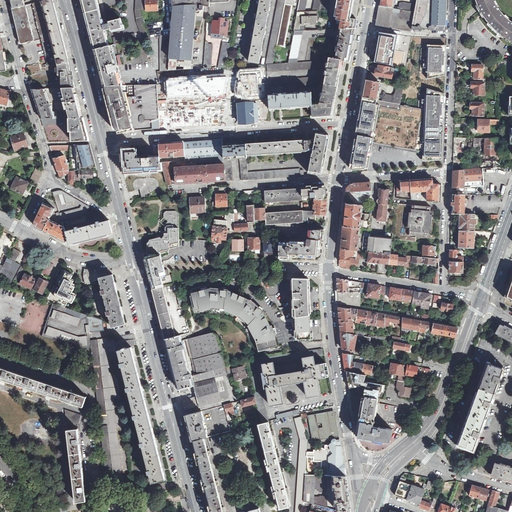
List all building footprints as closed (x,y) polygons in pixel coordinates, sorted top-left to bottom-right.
[(37,0),(39,3),(47,0),(10,0),(12,6),(12,9),(25,6),(25,3),(24,2),(26,1),(25,0),(37,0)] [(58,65),(69,62),(64,43),(60,26),(55,7),(52,0),(47,0),(39,3),(32,4),(48,66),(58,65)] [(100,11),(99,9),(99,7),(97,0),(81,0),(84,9),(84,11),(85,15),(86,18),(94,50),(95,49),(109,46),(105,30),(111,29),(111,32),(123,29),(120,18),(109,21),(109,24),(104,25),(100,11)] [(135,0),(136,2),(135,11),(137,22),(143,39),(151,38),(149,33),(144,20),(143,10),(143,8),(143,0),(135,0)] [(157,0),(143,0),(143,8),(143,10),(158,10),(157,0)] [(209,7),(210,3),(210,0),(172,0),(173,7),(174,7),(172,34),(169,70),(191,69),(196,16),(203,17),(204,6),(209,7)] [(260,0),(249,62),(259,63),(260,55),(261,55),(262,51),(261,51),(264,34),(265,35),(265,31),(268,11),(269,11),(270,7),(269,7),(270,0),(260,0)] [(267,64),(273,63),(277,46),(285,0),(278,0),(266,64),(267,64)] [(285,0),(277,46),(285,48),(293,6),(294,6),(295,1),(296,2),(296,0),(285,0)] [(300,0),(298,12),(305,11),(307,0),(300,0)] [(318,11),(328,11),(330,0),(314,0),(313,11),(318,11)] [(338,0),(336,17),(338,17),(337,20),(342,21),(340,29),(356,29),(357,20),(350,19),(350,16),(353,0),(338,0)] [(380,0),(379,6),(396,9),(397,7),(395,7),(395,0),(380,0)] [(399,7),(397,7),(396,9),(415,13),(416,0),(414,0),(415,3),(410,4),(404,3),(402,3),(400,3),(400,4),(399,7)] [(416,0),(415,13),(412,26),(411,29),(420,30),(421,29),(422,29),(422,28),(431,30),(433,30),(444,31),(447,28),(448,0),(416,0)] [(511,22),(508,19),(509,18),(505,15),(504,16),(500,12),(496,6),(498,5),(495,0),(494,1),(493,0),(470,0),(473,7),(476,6),(477,8),(477,9),(478,11),(480,15),(482,18),(484,17),(485,18),(488,23),(486,24),(488,26),(493,31),(496,33),(498,36),(501,38),(502,36),(508,39),(511,41),(511,22)] [(34,41),(25,6),(12,9),(18,33),(21,44),(29,42),(34,41)] [(412,26),(415,13),(396,9),(379,6),(377,18),(375,25),(411,32),(411,29),(412,26)] [(295,31),(300,31),(301,24),(302,24),(319,24),(318,16),(318,11),(313,11),(305,11),(298,12),(297,15),(294,31),(295,31)] [(213,37),(223,38),(223,35),(228,35),(229,21),(214,20),(213,37)] [(355,32),(356,29),(340,29),(340,33),(339,36),(338,35),(337,40),(340,40),(338,48),(336,47),(335,51),(336,52),(335,59),(342,61),(350,62),(353,45),(355,32)] [(289,63),(314,61),(320,30),(300,31),(295,31),(289,63)] [(406,38),(378,33),(374,63),(402,67),(406,38)] [(119,44),(138,40),(138,38),(136,39),(135,34),(112,38),(114,45),(119,44)] [(169,70),(172,34),(160,36),(160,71),(169,71),(169,70)] [(206,41),(204,68),(212,68),(214,44),(209,43),(209,42),(206,41)] [(226,67),(231,43),(223,42),(218,67),(226,67)] [(117,66),(112,45),(109,46),(95,49),(99,63),(102,76),(105,86),(106,86),(122,85),(118,68),(119,67),(118,66),(117,66)] [(446,46),(429,45),(427,80),(445,76),(446,46)] [(340,71),(342,61),(335,59),(333,59),(328,58),(328,61),(323,84),(337,86),(340,71)] [(267,72),(320,68),(322,60),(314,61),(289,63),(273,63),(267,64),(267,69),(267,72)] [(75,87),(69,64),(69,62),(58,65),(61,89),(75,88),(75,87)] [(375,75),(392,78),(393,72),(395,72),(395,70),(394,69),(377,66),(376,70),(374,70),(374,74),(375,74),(375,75)] [(473,66),(473,73),(475,73),(475,81),(486,81),(486,66),(473,66)] [(264,100),(262,68),(240,69),(237,72),(234,96),(241,101),(264,100)] [(228,75),(169,78),(166,81),(167,98),(223,95),(228,75)] [(316,84),(315,77),(273,80),(274,87),(284,86),(296,86),(316,84)] [(379,82),(379,79),(366,77),(364,89),(362,97),(377,100),(379,91),(380,92),(381,87),(379,86),(380,82),(379,82)] [(487,82),(472,82),(472,90),(474,90),(473,97),(487,97),(487,82)] [(335,97),(337,86),(323,84),(320,105),(315,105),(312,105),(312,107),(313,117),(317,117),(317,118),(327,117),(327,116),(331,116),(332,113),(333,113),(335,97)] [(142,115),(142,108),(132,108),(129,97),(128,92),(124,93),(122,85),(106,86),(107,88),(105,88),(107,95),(114,123),(116,130),(117,129),(118,131),(137,130),(140,130),(160,129),(160,127),(159,119),(145,120),(145,116),(142,115)] [(400,104),(403,87),(397,85),(395,93),(393,96),(385,94),(385,92),(383,92),(382,100),(400,104)] [(357,124),(356,129),(355,139),(355,140),(355,141),(353,152),(352,156),(351,163),(351,164),(353,165),(352,167),(352,170),(365,169),(366,167),(367,161),(370,161),(370,158),(371,152),(369,152),(370,148),(370,146),(372,146),(373,143),(412,150),(415,150),(423,152),(422,161),(442,160),(442,153),(443,147),(443,129),(444,106),(445,93),(426,87),(425,110),(424,110),(401,106),(400,104),(382,100),(377,100),(362,97),(361,103),(357,124)] [(68,111),(69,118),(82,118),(80,110),(81,110),(79,101),(77,94),(76,94),(75,88),(61,89),(64,98),(62,98),(65,110),(67,109),(68,111)] [(0,103),(7,106),(7,105),(11,91),(8,91),(0,89),(0,103)] [(41,119),(54,118),(52,112),(45,89),(32,89),(37,105),(41,119)] [(302,107),(312,107),(312,105),(311,98),(311,92),(290,93),(291,108),(302,107)] [(281,109),(291,108),(290,93),(272,95),(269,95),(270,110),(273,109),(281,109)] [(258,102),(236,103),(238,123),(259,121),(258,102)] [(484,116),(484,104),(471,103),(471,109),(473,109),(472,115),(484,116)] [(205,108),(167,110),(168,127),(218,124),(222,105),(204,106),(205,108)] [(71,138),(71,141),(89,141),(86,128),(83,118),(82,118),(69,118),(69,128),(68,128),(69,138),(71,138)] [(489,132),(490,120),(479,120),(478,132),(489,132)] [(307,172),(321,174),(325,153),(329,135),(316,133),(315,139),(305,140),(306,151),(314,151),(313,154),(312,154),(312,155),(310,155),(307,172)] [(15,150),(27,146),(23,134),(11,138),(15,150)] [(471,169),(484,168),(483,139),(454,137),(453,162),(457,162),(457,159),(469,159),(469,151),(473,151),(473,154),(476,154),(476,165),(471,165),(471,169)] [(216,162),(224,161),(224,159),(223,145),(223,139),(206,140),(184,142),(185,156),(185,161),(193,160),(193,163),(216,162)] [(483,139),(484,168),(505,167),(501,139),(492,139),(483,139)] [(306,151),(305,140),(246,144),(247,155),(306,151)] [(185,156),(184,142),(170,143),(159,144),(160,157),(160,158),(185,156)] [(247,155),(246,144),(223,145),(224,159),(232,158),(240,158),(247,158),(247,155)] [(68,171),(97,171),(93,158),(90,146),(69,147),(68,171)] [(160,158),(160,157),(137,158),(136,148),(122,149),(123,167),(123,172),(162,170),(162,162),(160,162),(160,158)] [(58,171),(68,171),(68,163),(66,163),(64,156),(54,159),(58,171)] [(233,181),(232,158),(224,159),(224,161),(226,180),(226,181),(233,181)] [(248,172),(247,158),(240,158),(241,180),(249,180),(248,172)] [(226,180),(224,161),(216,162),(216,165),(198,166),(198,164),(192,165),(192,166),(180,167),(180,163),(193,163),(193,160),(185,161),(162,162),(162,170),(163,170),(168,181),(168,185),(201,182),(226,180)] [(29,180),(37,184),(42,174),(42,170),(36,167),(29,180)] [(453,180),(452,188),(467,188),(486,186),(484,168),(471,169),(453,170),(453,180)] [(282,177),(304,176),(304,170),(300,170),(300,169),(248,172),(249,180),(282,177)] [(58,171),(60,176),(64,176),(64,173),(69,173),(70,182),(75,182),(75,180),(75,176),(75,171),(75,170),(68,171),(58,171)] [(11,188),(23,195),(29,183),(16,177),(11,188)] [(428,201),(441,202),(441,184),(433,184),(432,178),(411,180),(411,190),(411,192),(428,191),(428,201)] [(411,190),(411,180),(398,181),(397,192),(401,191),(401,192),(405,191),(405,192),(408,192),(408,191),(411,190)] [(347,188),(347,191),(368,194),(374,194),(373,189),(371,189),(371,182),(352,184),(347,188)] [(501,193),(502,186),(493,184),(492,191),(501,193)] [(316,199),(327,199),(328,194),(328,190),(324,185),(302,187),(302,188),(302,196),(311,195),(311,197),(316,196),(316,199)] [(265,202),(302,199),(302,198),(302,196),(302,188),(288,189),(274,190),(265,191),(265,197),(265,200),(265,202)] [(391,190),(379,188),(378,197),(378,199),(377,199),(377,200),(376,200),(376,201),(376,202),(377,202),(377,203),(376,209),(378,209),(376,220),(379,220),(379,224),(386,225),(386,233),(393,234),(395,211),(388,210),(388,204),(390,204),(391,190)] [(60,213),(61,219),(62,220),(85,214),(89,207),(63,191),(62,191),(66,203),(73,201),(74,200),(81,205),(80,208),(60,213)] [(412,200),(428,201),(428,191),(411,192),(412,200)] [(217,206),(227,206),(227,194),(217,195),(217,206)] [(461,214),(465,214),(465,206),(468,206),(468,203),(465,203),(466,194),(452,194),(452,203),(452,214),(461,214)] [(192,212),(205,211),(204,198),(191,199),(192,212)] [(315,210),(315,214),(325,215),(326,211),(326,210),(327,199),(316,199),(315,200),(314,208),(315,208),(315,210)] [(50,235),(66,242),(68,239),(65,231),(64,227),(50,220),(49,219),(54,208),(43,202),(42,205),(34,221),(34,222),(34,224),(35,226),(35,227),(37,228),(50,235)] [(431,207),(394,203),(393,209),(395,209),(395,211),(393,234),(393,239),(392,240),(416,241),(416,237),(409,237),(409,235),(423,236),(423,232),(429,233),(429,229),(431,230),(432,214),(430,214),(431,207)] [(351,205),(345,204),(344,216),(343,226),(365,229),(370,229),(371,224),(369,224),(370,214),(367,214),(366,220),(364,220),(364,226),(360,226),(361,210),(367,210),(367,206),(351,205)] [(266,219),(266,213),(265,208),(254,208),(255,219),(266,219)] [(315,214),(315,210),(303,211),(304,222),(315,221),(315,214)] [(149,254),(161,255),(160,251),(170,249),(168,243),(170,243),(171,247),(179,246),(179,239),(178,213),(176,211),(166,211),(164,213),(164,217),(160,222),(164,226),(164,231),(169,231),(169,233),(166,233),(166,235),(166,236),(164,236),(162,238),(160,237),(149,240),(149,241),(149,254)] [(304,222),(303,211),(266,213),(266,219),(266,224),(304,222)] [(225,214),(225,222),(227,222),(226,227),(227,227),(227,232),(235,231),(234,224),(234,214),(225,214)] [(460,231),(475,231),(475,224),(476,224),(476,219),(478,219),(478,215),(475,215),(475,214),(465,214),(461,214),(460,231)] [(91,239),(97,237),(97,239),(108,236),(108,235),(113,233),(109,220),(100,222),(99,221),(96,222),(97,223),(79,228),(78,227),(76,227),(76,228),(65,231),(68,239),(66,242),(70,244),(72,244),(75,243),(75,244),(86,241),(86,240),(91,239)] [(235,231),(248,230),(248,223),(247,223),(239,223),(239,224),(234,224),(235,231)] [(227,227),(226,227),(215,226),(214,226),(212,238),(216,239),(216,240),(218,240),(218,242),(222,243),(222,239),(226,240),(227,232),(227,227)] [(364,238),(365,229),(343,226),(342,238),(341,249),(355,251),(363,251),(364,241),(358,241),(359,237),(364,238)] [(284,244),(279,244),(279,259),(288,259),(289,255),(318,256),(319,240),(323,240),(324,229),(308,230),(308,239),(307,242),(290,241),(290,242),(284,242),(284,244)] [(369,252),(391,254),(392,240),(393,239),(388,238),(366,237),(367,229),(365,229),(364,238),(364,241),(363,251),(369,252)] [(460,248),(474,248),(475,231),(460,231),(460,248)] [(260,238),(249,238),(248,249),(260,249),(260,238)] [(233,250),(244,250),(244,240),(233,240),(233,250)] [(268,251),(274,251),(274,241),(264,241),(264,256),(268,256),(268,251)] [(438,262),(439,259),(434,258),(435,250),(436,250),(436,246),(424,246),(424,257),(413,256),(412,263),(434,265),(435,261),(436,261),(436,262),(438,262)] [(340,260),(340,266),(342,266),(342,262),(359,264),(359,259),(350,259),(350,256),(353,256),(353,255),(354,255),(355,251),(341,249),(340,260)] [(463,262),(464,250),(450,250),(450,255),(450,261),(463,262)] [(411,263),(411,256),(407,256),(407,258),(398,258),(398,255),(391,254),(369,252),(369,262),(406,265),(407,263),(411,263)] [(0,272),(0,277),(11,283),(20,264),(15,262),(18,257),(10,253),(3,266),(0,272)] [(150,278),(151,278),(150,274),(152,271),(153,269),(157,268),(159,268),(160,269),(164,268),(163,265),(162,259),(161,255),(149,254),(147,254),(146,260),(146,261),(146,264),(147,265),(148,269),(148,270),(150,278)] [(41,273),(47,276),(54,264),(48,261),(41,273)] [(463,273),(463,262),(450,261),(450,268),(450,272),(452,272),(452,273),(463,273)] [(53,303),(67,308),(70,302),(75,304),(78,297),(74,295),(77,288),(74,286),(76,282),(73,280),(76,273),(61,265),(44,300),(53,303)] [(150,274),(151,278),(154,289),(163,286),(164,286),(162,281),(166,280),(165,276),(170,275),(168,270),(168,269),(165,270),(164,268),(160,269),(159,268),(157,268),(153,269),(152,271),(150,274)] [(100,278),(109,276),(108,275),(108,272),(85,270),(84,277),(85,284),(90,282),(89,281),(100,279),(100,278)] [(31,289),(36,278),(30,274),(29,276),(25,274),(21,283),(31,289)] [(100,279),(102,289),(101,290),(102,294),(103,293),(108,311),(107,311),(108,315),(109,315),(113,327),(126,324),(121,308),(117,290),(113,274),(109,275),(108,275),(109,276),(100,278),(100,279)] [(34,289),(43,294),(49,282),(40,278),(34,289)] [(294,318),(310,315),(308,278),(293,278),(294,318)] [(339,303),(361,306),(361,282),(338,278),(338,279),(337,279),(338,293),(339,303)] [(385,295),(386,286),(374,285),(369,284),(367,296),(379,298),(380,294),(385,295)] [(163,286),(154,289),(153,289),(156,301),(159,314),(169,312),(163,286)] [(400,300),(402,289),(398,289),(391,287),(389,299),(400,301),(400,300)] [(261,349),(276,345),(274,338),(275,338),(274,334),(272,334),(270,335),(268,332),(270,331),(268,328),(269,327),(267,324),(269,323),(265,317),(262,315),(264,313),(263,312),(259,308),(260,307),(259,307),(258,309),(250,301),(248,302),(245,299),(246,299),(232,293),(228,293),(228,291),(222,290),(222,289),(222,291),(207,290),(192,294),(194,298),(192,299),(194,306),(196,306),(197,310),(201,309),(201,308),(207,306),(207,305),(210,305),(210,307),(218,307),(218,306),(220,306),(220,308),(226,308),(226,307),(228,307),(228,308),(237,312),(238,311),(240,313),(239,314),(243,318),(243,317),(245,319),(250,325),(251,324),(253,326),(252,327),(256,335),(258,335),(258,337),(257,337),(258,343),(259,342),(261,349)] [(413,302),(415,291),(402,289),(400,300),(413,302)] [(428,309),(431,294),(424,293),(415,291),(413,302),(413,303),(422,305),(421,307),(428,309)] [(441,310),(452,312),(455,299),(453,298),(452,301),(453,300),(452,304),(443,303),(441,310)] [(91,347),(90,340),(90,336),(89,332),(91,331),(87,315),(67,308),(53,303),(42,336),(80,348),(91,347)] [(358,310),(339,307),(341,332),(357,335),(364,336),(364,333),(354,331),(353,321),(352,321),(352,318),(356,318),(358,310)] [(169,312),(159,314),(160,317),(161,322),(165,339),(176,336),(170,315),(169,312)] [(385,321),(385,314),(378,313),(376,325),(385,327),(385,321)] [(87,315),(91,331),(104,330),(102,320),(87,315)] [(297,329),(297,336),(299,336),(299,341),(306,341),(306,338),(310,338),(310,337),(311,336),(310,315),(294,318),(295,328),(297,329)] [(420,327),(421,321),(402,318),(402,324),(402,329),(403,329),(404,328),(409,328),(413,329),(413,331),(416,331),(416,330),(418,330),(417,332),(419,332),(420,327)] [(432,332),(456,337),(456,333),(457,328),(433,324),(432,332)] [(511,328),(510,328),(508,327),(508,328),(500,324),(495,333),(511,342),(511,328)] [(226,366),(222,351),(218,335),(213,332),(195,337),(188,339),(189,345),(189,346),(193,359),(196,373),(191,375),(192,377),(191,377),(193,385),(195,393),(196,397),(188,399),(182,401),(185,410),(191,409),(222,401),(221,399),(214,370),(226,367),(226,366)] [(357,335),(341,332),(343,349),(354,351),(356,339),(357,335)] [(181,338),(180,335),(176,336),(165,339),(166,341),(166,343),(169,352),(172,365),(187,361),(183,346),(184,346),(183,344),(181,338)] [(370,346),(371,337),(364,336),(357,335),(356,339),(359,339),(361,344),(370,346)] [(91,347),(99,415),(107,415),(98,339),(90,340),(91,347)] [(412,351),(413,346),(412,345),(401,343),(395,342),(394,347),(412,351)] [(128,391),(131,403),(134,412),(134,413),(134,415),(133,415),(134,419),(135,419),(136,422),(139,431),(140,438),(141,440),(140,440),(142,447),(143,447),(146,458),(147,465),(148,467),(147,467),(148,474),(150,474),(152,483),(163,480),(165,479),(163,468),(160,456),(159,454),(152,427),(150,418),(147,408),(145,399),(138,372),(132,351),(131,347),(126,349),(126,347),(123,348),(123,349),(118,351),(120,358),(121,360),(119,360),(121,368),(122,368),(124,375),(126,383),(127,385),(126,385),(127,391),(128,391)] [(318,378),(328,376),(326,363),(316,365),(314,356),(323,354),(322,349),(306,351),(304,357),(306,368),(276,373),(274,363),(299,359),(298,352),(287,353),(263,358),(265,372),(263,373),(266,389),(268,389),(270,405),(283,402),(280,386),(305,381),(307,396),(321,394),(318,378)] [(346,371),(353,372),(355,363),(352,362),(353,355),(343,353),(344,361),(346,371)] [(262,423),(268,421),(269,421),(253,360),(246,362),(250,376),(255,397),(257,405),(262,423)] [(187,361),(172,365),(174,371),(178,389),(179,389),(189,387),(193,385),(191,377),(192,377),(191,375),(190,375),(187,361)] [(250,376),(246,362),(228,366),(230,372),(232,371),(235,380),(250,376)] [(397,363),(391,362),(388,378),(398,380),(404,381),(405,378),(403,378),(405,366),(397,364),(397,363)] [(364,364),(355,363),(353,372),(363,374),(364,364)] [(488,363),(479,389),(494,395),(503,369),(488,363)] [(373,366),(364,364),(363,374),(366,374),(376,376),(376,375),(375,375),(376,371),(372,370),(373,366)] [(407,365),(405,374),(417,376),(418,367),(407,365)] [(223,376),(231,373),(230,372),(228,366),(226,366),(226,367),(214,370),(221,399),(228,397),(223,376)] [(72,403),(84,407),(87,397),(0,367),(0,378),(1,379),(3,380),(6,381),(24,387),(26,388),(29,388),(46,394),(49,395),(51,396),(68,402),(72,403)] [(431,369),(422,367),(421,370),(425,371),(424,376),(429,377),(431,369)] [(391,438),(393,429),(373,426),(374,420),(395,424),(398,407),(379,404),(380,399),(378,398),(379,392),(381,393),(382,385),(365,381),(366,374),(363,374),(353,372),(346,371),(349,383),(350,387),(356,385),(363,387),(365,391),(361,411),(360,419),(358,429),(357,432),(359,432),(358,437),(384,442),(384,440),(389,441),(390,437),(391,438)] [(404,381),(398,380),(397,387),(399,392),(398,395),(409,397),(410,393),(411,394),(412,388),(404,387),(405,381),(404,381)] [(494,395),(479,389),(458,445),(473,451),(494,395)] [(257,405),(255,397),(241,400),(244,409),(257,405)] [(232,403),(223,405),(228,421),(232,419),(230,415),(235,413),(232,403)] [(277,419),(294,415),(294,414),(299,412),(300,412),(299,409),(276,415),(277,419)] [(65,410),(67,425),(79,423),(81,415),(65,410)] [(193,441),(205,438),(208,437),(201,411),(187,415),(188,420),(193,441)] [(333,411),(332,412),(329,412),(309,416),(314,439),(315,439),(316,440),(337,436),(337,434),(338,434),(336,424),(336,423),(336,421),(335,417),(333,411)] [(300,417),(295,419),(300,440),(300,441),(308,441),(302,417),(300,417)] [(276,497),(279,509),(290,506),(287,492),(289,492),(288,490),(287,487),(285,488),(279,462),(281,462),(280,459),(279,457),(278,457),(272,435),(274,435),(273,433),(273,430),(271,431),(268,421),(262,423),(261,423),(258,424),(257,424),(266,458),(265,459),(268,471),(269,470),(273,485),(271,486),(275,498),(276,497)] [(100,426),(106,474),(105,482),(115,485),(108,425),(100,426)] [(76,502),(87,500),(78,428),(68,430),(69,442),(72,467),(75,491),(76,502)] [(205,438),(193,441),(196,452),(195,452),(195,455),(197,464),(199,464),(201,472),(203,478),(201,479),(202,483),(204,491),(206,490),(210,505),(208,505),(209,507),(209,511),(224,511),(226,511),(224,507),(223,507),(217,485),(219,485),(217,481),(216,481),(212,469),(209,455),(211,455),(210,450),(208,450),(205,438)] [(343,450),(341,441),(338,441),(337,440),(335,440),(334,441),(333,443),(329,446),(330,448),(330,451),(333,455),(329,458),(330,475),(332,475),(346,476),(347,467),(346,459),(345,459),(343,450)] [(308,441),(300,441),(295,511),(302,511),(304,501),(306,475),(308,441)] [(511,480),(511,463),(508,462),(507,465),(503,464),(503,466),(497,464),(495,463),(493,469),(492,475),(494,475),(511,480)] [(315,475),(306,475),(304,501),(308,503),(314,504),(314,497),(314,489),(315,475)] [(324,475),(315,475),(314,489),(319,490),(319,491),(319,492),(320,493),(326,493),(324,477),(324,475)] [(346,476),(332,475),(337,510),(345,511),(350,511),(348,493),(346,476)] [(407,499),(408,500),(413,485),(403,482),(400,481),(395,495),(407,499)] [(413,485),(408,500),(420,504),(422,498),(425,490),(423,489),(413,485)] [(473,485),(470,495),(478,498),(481,487),(473,485)] [(481,487),(478,498),(486,500),(489,490),(481,487)] [(490,498),(488,505),(495,507),(499,492),(493,491),(491,499),(490,498)] [(314,497),(314,504),(328,508),(327,496),(321,496),(319,497),(314,497)] [(434,511),(436,503),(433,502),(422,498),(420,504),(419,506),(434,511)] [(446,511),(449,506),(441,503),(438,511),(446,511)]
